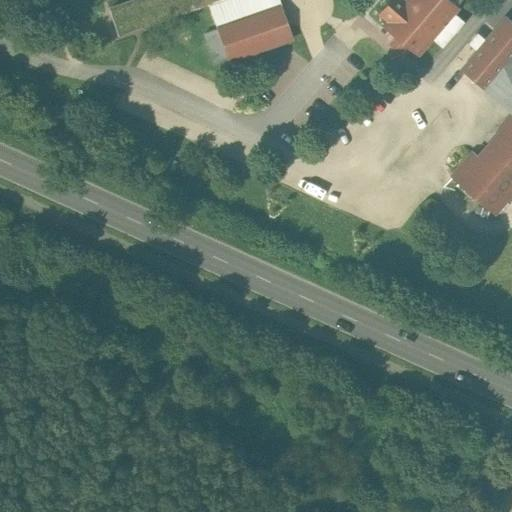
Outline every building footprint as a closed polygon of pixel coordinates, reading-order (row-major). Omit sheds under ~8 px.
[(134,0),(123,4),(132,29),(214,0),(134,0)] [(447,0),(406,0),(405,3),(401,0),(391,0),(380,13),(389,21),(385,26),(417,53),(456,8),(447,0)] [(123,4),(109,9),(117,34),(132,29),(123,4)] [(276,8),(220,28),(230,58),(287,38),(276,8)] [(511,21),(506,16),(460,70),(484,90),(511,56),(511,21)] [(511,110),(497,128),(500,131),(478,156),(473,152),(451,177),(494,214),(511,193),(511,110)]
